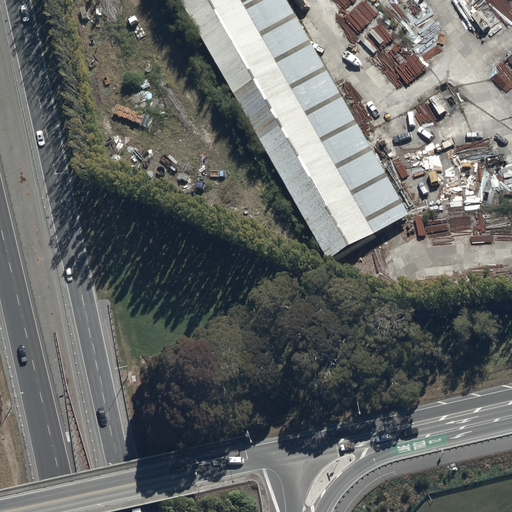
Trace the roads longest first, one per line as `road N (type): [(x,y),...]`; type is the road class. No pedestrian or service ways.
road 1 (motorway): [(16,0),(129,511)]
road 2 (secondary): [(299,448),(9,511)]
road 3 (motorway): [(64,511),(0,230)]
road 4 (motorway): [(511,422),(388,451),(350,473),(321,511)]
road 5 (secondary): [(511,401),(299,448)]
